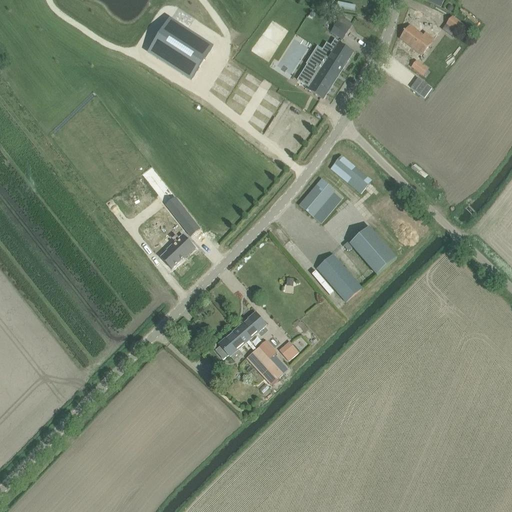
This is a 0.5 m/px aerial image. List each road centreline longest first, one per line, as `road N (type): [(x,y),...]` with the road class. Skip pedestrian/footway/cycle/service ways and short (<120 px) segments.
road 1 (unclassified): [(0,488),(256,226),(340,125)]
road 2 (unclassified): [(511,293),(340,125)]
road 3 (unclassified): [(340,125),(392,0)]
